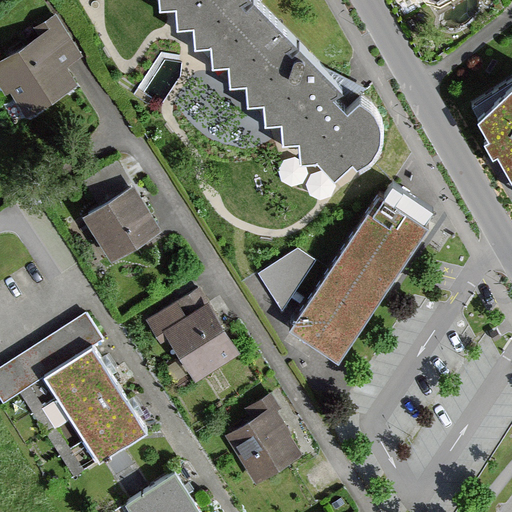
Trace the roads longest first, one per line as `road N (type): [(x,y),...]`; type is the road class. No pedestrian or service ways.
road 1 (residential): [(231,511),(87,305),(47,277),(19,226),(27,190),(103,143),(137,150),(370,511)]
road 2 (residential): [(363,0),(511,252)]
